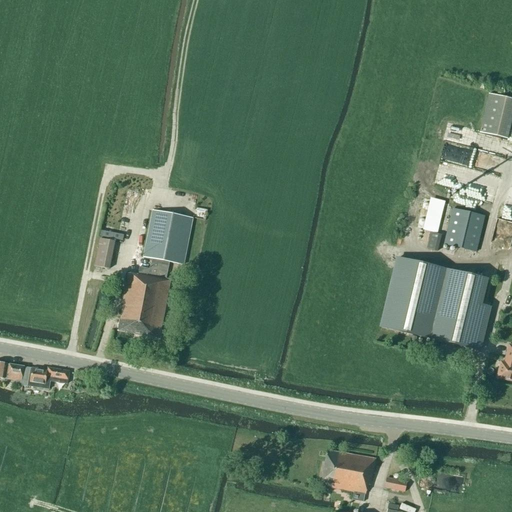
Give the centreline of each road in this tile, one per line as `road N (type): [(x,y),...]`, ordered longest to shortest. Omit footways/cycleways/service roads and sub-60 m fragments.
road 1 (tertiary): [(511,438),(329,414),(0,348)]
road 2 (track): [(68,361),(104,177),(127,169),(166,175),(196,0)]
